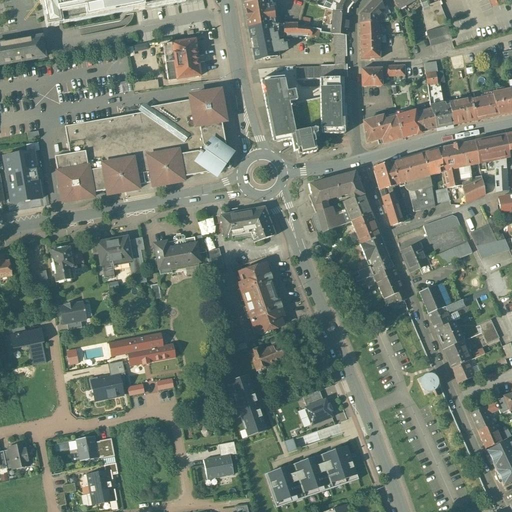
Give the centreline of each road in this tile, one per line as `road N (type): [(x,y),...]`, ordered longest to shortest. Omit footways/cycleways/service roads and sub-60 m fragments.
road 1 (residential): [(359,159),(505,511)]
road 2 (secondary): [(272,190),(402,511)]
road 3 (residential): [(65,421),(79,426),(169,407),(189,506),(143,511)]
road 4 (tertiary): [(0,229),(244,182)]
road 5 (residential): [(359,159),(352,26),(362,0)]
road 6 (secondary): [(225,0),(256,155)]
road 7 (residential): [(359,159),(511,123)]
